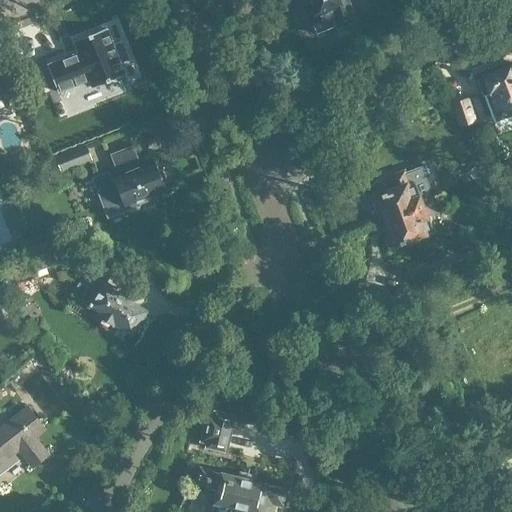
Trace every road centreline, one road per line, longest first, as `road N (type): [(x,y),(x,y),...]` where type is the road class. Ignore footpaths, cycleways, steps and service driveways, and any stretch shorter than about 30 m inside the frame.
road 1 (residential): [(108,511),(229,297),(262,262),(290,251)]
road 2 (residential): [(397,511),(290,251)]
road 3 (residential): [(266,192),(470,0)]
road 4 (residential): [(266,192),(192,0)]
